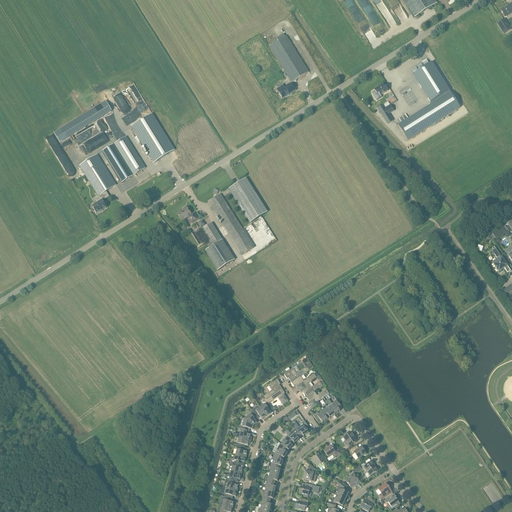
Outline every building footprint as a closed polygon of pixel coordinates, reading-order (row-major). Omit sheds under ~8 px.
[(437,3),(434,0),(403,0),(415,17),(437,3)] [(511,3),(501,11),(505,17),(511,12),(511,3)] [(497,24),(504,34),(511,30),(504,20),(497,24)] [(309,72),(286,36),(269,46),(292,83),(309,72)] [(431,104),(398,126),(407,141),(460,108),(432,62),(413,74),(431,104)] [(285,88),(278,92),(283,99),(295,91),(291,83),(284,88),(285,88)] [(385,88),(383,84),(374,90),(376,94),(378,93),(380,96),(388,91),(386,87),(385,88)] [(136,85),(115,94),(120,107),(138,100),(136,96),(140,95),(136,85)] [(105,102),(54,133),(60,143),(111,111),(105,102)] [(390,105),(385,109),(383,105),(378,108),(383,117),(394,111),(390,105)] [(174,150),(152,114),(132,127),(154,163),(174,150)] [(79,146),(103,130),(99,125),(75,140),(79,146)] [(143,164),(126,137),(114,145),(133,176),(145,168),(143,164)] [(113,145),(103,152),(122,183),(132,176),(113,145)] [(97,155),(80,166),(85,175),(98,196),(101,195),(107,191),(116,185),(103,164),(97,155)] [(267,212),(246,179),(229,189),(250,223),(267,212)] [(215,192),(211,194),(212,195),(215,200),(219,197),(220,197),(221,198),(224,196),(227,194),(228,195),(224,188),(222,190),(221,188),(219,189),(219,190),(215,192)] [(106,209),(102,202),(92,208),(96,215),(106,209)] [(191,215),(187,208),(177,214),(182,221),(188,218),(192,224),(199,220),(194,213),(191,215)] [(231,211),(219,218),(242,255),(245,253),(245,254),(254,248),(231,211)] [(212,225),(201,231),(211,247),(222,240),(212,225)] [(506,232),(503,228),(493,234),(495,238),(496,239),(506,232)] [(211,247),(205,251),(217,271),(235,260),(222,240),(211,247)] [(498,260),(493,263),(496,268),(499,272),(504,268),(508,273),(511,271),(508,267),(501,257),(501,258),(500,255),(496,249),(495,250),(494,250),(493,250),(492,250),(492,251),(492,252),(491,252),(491,253),(492,253),(492,254),(493,254),(493,255),(494,255),(496,258),(497,258),(498,260)] [(311,364),(310,364),(307,366),(307,367),(296,374),(293,369),(284,375),(287,379),(288,379),(291,383),(309,371),(313,368),(311,364)] [(309,371),(291,383),(294,387),(296,386),(299,390),(317,378),(315,376),(314,374),(304,381),(301,377),(309,371)] [(317,378),(299,390),(301,393),(303,391),(305,398),(322,386),(321,383),(320,382),(311,388),(308,383),(317,378)] [(264,397),(266,400),(282,389),(279,385),(280,384),(277,380),(269,386),(272,391),(264,397)] [(322,386),(305,398),(311,402),(308,404),(310,406),(315,403),(316,403),(329,393),(326,390),(317,396),(314,392),(322,386)] [(266,400),(268,402),(269,404),(277,398),(283,405),(288,401),(283,394),(285,393),(282,389),(266,400)] [(340,411),(339,410),(341,408),(339,404),(337,401),(332,404),(329,399),(326,401),(326,402),(335,415),(338,412),(340,411)] [(265,405),(261,408),(267,416),(271,413),(270,411),(273,409),(271,407),(270,405),(269,404),(268,402),(265,404),(265,405)] [(325,406),(320,409),(326,418),(329,417),(330,418),(335,415),(326,402),(325,406)] [(254,408),(252,410),(257,417),(259,416),(262,420),(267,416),(261,408),(256,411),(254,408)] [(327,420),(326,418),(320,409),(322,412),(319,414),(317,412),(313,415),(318,423),(320,421),(322,423),(327,420)] [(251,415),(244,419),(254,425),(257,423),(254,419),(257,417),(252,410),(249,412),(251,415)] [(240,426),(239,429),(247,431),(248,428),(252,430),(254,425),(244,419),(242,426),(240,426)] [(291,423),(295,430),(300,437),(302,435),(303,437),(308,433),(308,432),(310,430),(305,422),(302,423),(303,425),(299,428),(294,421),(291,423)] [(241,433),(239,438),(249,441),(251,435),(246,434),(247,431),(239,429),(238,432),(241,433)] [(299,440),(298,439),(300,437),(295,430),(290,434),(291,435),(288,437),(294,444),(299,440)] [(355,439),(351,432),(349,434),(349,433),(348,434),(348,435),(343,438),(346,442),(350,447),(351,446),(356,442),(354,440),(355,439)] [(294,444),(288,437),(288,436),(283,442),(284,442),(282,445),(281,445),(287,450),(289,451),(292,446),(291,445),(293,443),(294,444)] [(238,443),(237,446),(245,449),(246,446),(248,446),(249,441),(239,438),(238,443)] [(286,452),(287,450),(281,445),(282,445),(280,444),(277,450),(278,451),(276,454),(282,458),(284,459),(287,453),(286,452)] [(237,450),(236,455),(246,458),(247,452),(244,451),(245,449),(237,446),(236,449),(237,450)] [(333,449),(331,447),(324,451),(329,458),(332,455),(334,458),(340,454),(336,447),(333,449)] [(357,449),(355,447),(353,448),(350,450),(349,451),(352,455),(354,453),(358,459),(362,457),(366,454),(361,447),(358,449),(358,448),(357,449)] [(282,458),(276,454),(275,453),(273,460),(273,461),(272,464),(271,463),(276,465),(281,467),(283,461),(281,461),(282,458)] [(246,458),(236,455),(235,458),(230,459),(229,462),(233,463),(241,466),(242,463),(244,463),(246,458)] [(325,459),(322,455),(323,456),(320,458),(318,456),(311,461),(314,464),(315,464),(317,467),(323,463),(325,465),(328,463),(325,459)] [(228,471),(231,472),(241,475),(243,469),(241,468),(241,466),(233,463),(229,462),(229,464),(230,466),(228,471)] [(370,477),(378,471),(371,462),(363,467),(368,473),(366,474),(366,475),(368,478),(370,477)] [(281,467),(276,465),(271,463),(270,463),(269,463),(268,469),(271,470),(270,473),(279,476),(280,470),(279,469),(279,466),(281,467)] [(310,465),(307,468),(308,469),(308,472),(305,471),(302,480),(314,483),(317,475),(316,475),(317,471),(310,465)] [(241,475),(231,472),(231,475),(226,475),(225,479),(229,480),(237,482),(238,480),(240,480),(241,475)] [(279,476),(270,473),(269,477),(268,476),(267,482),(275,484),(275,481),(277,482),(279,476)] [(356,478),(353,474),(350,476),(351,476),(345,481),(351,488),(356,483),(357,484),(360,482),(356,478)] [(228,483),(227,489),(237,491),(238,486),(236,485),(237,482),(229,480),(228,483)] [(275,484),(267,482),(265,487),(266,488),(265,491),(274,493),(276,487),(274,487),(275,484)] [(338,493),(337,496),(345,500),(348,493),(342,491),(343,490),(345,486),(339,482),(337,485),(339,486),(336,492),(338,493)] [(315,486),(305,484),(304,488),(301,487),(299,494),(304,495),(303,497),(308,498),(310,490),(314,491),(315,486)] [(392,494),(388,488),(389,487),(388,485),(386,485),(386,484),(378,490),(381,494),(380,495),(383,500),(389,496),(392,494)] [(225,494),(224,497),(233,499),(233,496),(235,497),(237,491),(227,489),(222,487),(222,489),(223,494),(225,494)] [(274,493),(265,491),(264,494),(263,494),(262,499),(270,502),(271,499),(273,499),(274,493)] [(390,497),(384,501),(385,503),(387,504),(388,503),(392,509),(395,507),(400,504),(396,498),(394,494),(390,497)] [(343,506),(345,500),(337,496),(335,499),(333,498),(331,503),(329,503),(328,506),(335,508),(336,504),(337,503),(343,506)] [(233,499),(224,497),(224,500),(222,506),(233,508),(234,503),(228,501),(229,498),(233,499)] [(377,506),(371,497),(365,501),(364,501),(363,504),(362,504),(360,508),(368,511),(370,509),(371,509),(372,507),(373,508),(377,506)] [(261,505),(261,509),(269,511),(271,505),(269,505),(270,502),(262,499),(260,505),(261,505)] [(309,501),(301,499),(300,504),(296,503),(295,509),(300,510),(305,511),(306,508),(307,508),(309,501)]
